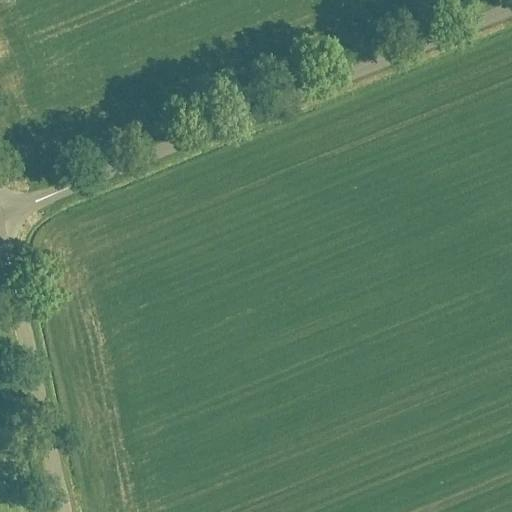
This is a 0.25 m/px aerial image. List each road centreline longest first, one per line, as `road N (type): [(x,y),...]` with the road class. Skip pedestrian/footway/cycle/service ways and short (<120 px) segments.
road 1 (unclassified): [(0,215),(511,9)]
road 2 (unclassified): [(60,511),(0,219)]
